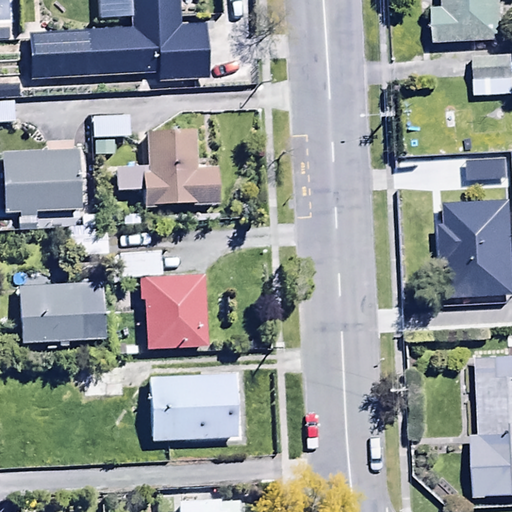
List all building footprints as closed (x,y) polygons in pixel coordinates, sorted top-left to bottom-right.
[(25,32),(27,80),(149,75),(150,84),(198,81),(199,90),(258,88),(255,22),(247,22),(246,0),(218,0),(219,20),(176,22),(175,0),(123,0),(124,28),(25,32)] [(438,0),(439,5),(429,5),(431,41),(499,39),(498,0),(438,0)] [(470,57),(471,95),(511,95),(510,56),(470,57)] [(0,100),(0,123),(11,123),(10,100),(0,100)] [(125,117),(88,118),(89,158),(111,158),(111,138),(126,138),(125,117)] [(138,191),(139,208),(213,205),(211,165),(192,166),(191,126),(141,128),(142,166),(110,167),(111,192),(138,191)] [(75,151),(0,152),(0,214),(14,214),(15,230),(33,229),(32,213),(76,212),(75,151)] [(443,260),(443,297),(511,296),(510,235),(511,234),(511,210),(509,210),(509,200),(441,201),(442,220),(434,220),(434,260),(443,260)] [(67,235),(67,257),(104,256),(103,233),(67,235)] [(139,301),(141,349),(202,347),(199,275),(134,277),(134,301),(139,301)] [(14,286),(17,343),(101,338),(98,281),(14,286)] [(469,436),(471,497),(511,495),(511,354),(472,356),(475,436),(469,436)] [(63,364),(64,400),(120,399),(120,381),(106,381),(106,363),(63,364)] [(143,376),(145,441),(233,438),(231,373),(143,376)] [(171,501),(171,511),(236,511),(236,500),(171,501)]
